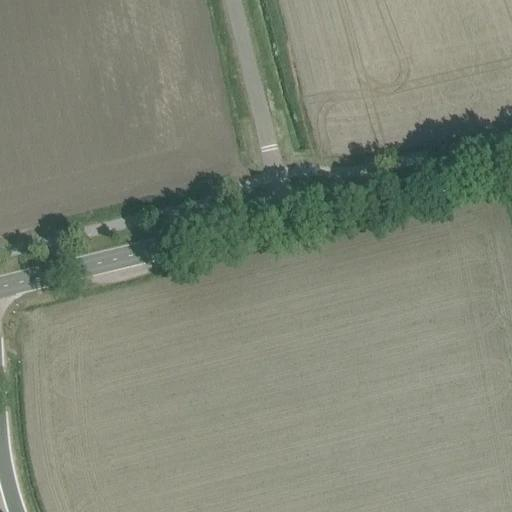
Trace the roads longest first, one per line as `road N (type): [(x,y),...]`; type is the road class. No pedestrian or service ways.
road 1 (tertiary): [(0,286),(285,219)]
road 2 (tertiary): [(285,219),(511,163)]
road 3 (unclassified): [(285,219),(233,0)]
